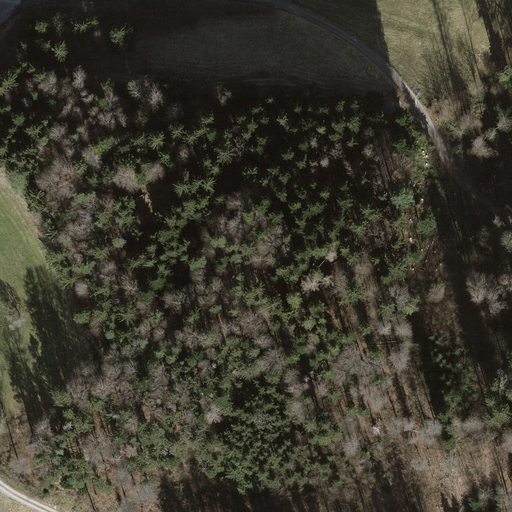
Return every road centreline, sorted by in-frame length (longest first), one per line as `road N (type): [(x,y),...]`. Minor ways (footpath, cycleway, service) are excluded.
road 1 (track): [(180,197),(106,173),(100,159),(206,101),(300,90),(348,95),(428,121)]
road 2 (track): [(511,227),(459,180),(416,101),(339,34),(287,11),(211,0)]
